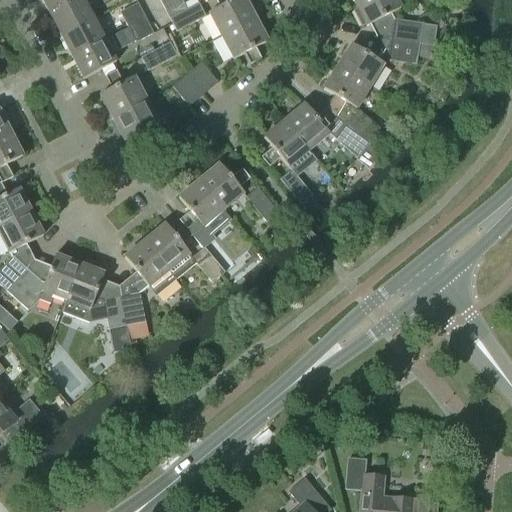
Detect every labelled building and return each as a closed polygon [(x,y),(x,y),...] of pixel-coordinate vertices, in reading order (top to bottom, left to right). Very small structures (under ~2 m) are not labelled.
[(40,0),(48,16),(79,0),(40,0)] [(79,0),(48,16),(60,37),(93,20),(82,0),(79,0)] [(235,0),(207,15),(219,38),(254,20),(243,0),(235,0)] [(402,9),(396,0),(362,0),(354,4),(357,10),(354,12),(362,27),(365,25),(366,28),(402,9)] [(419,0),(401,0),(405,17),(422,14),(419,0)] [(198,5),(187,11),(169,20),(176,33),(205,18),(198,5)] [(143,14),(134,19),(139,29),(148,24),(143,14)] [(139,29),(134,19),(125,24),(130,33),(139,29)] [(93,20),(60,37),(71,58),(104,41),(93,20)] [(232,62),(244,55),(266,43),(254,20),(219,38),(232,62)] [(422,25),(393,20),(390,41),(419,46),(422,25)] [(115,63),(104,41),(71,58),(82,81),(115,63)] [(390,41),(387,62),(416,66),(417,58),(428,59),(430,48),(419,46),(390,41)] [(169,44),(140,59),(147,72),(177,57),(169,44)] [(350,46),(337,68),(370,89),(384,67),(350,46)] [(186,76),(202,96),(217,84),(200,64),(186,76)] [(323,91),(344,104),(357,111),(370,89),(337,68),(323,91)] [(188,108),(202,96),(186,76),(172,88),(188,108)] [(147,101),(135,78),(99,96),(111,119),(147,101)] [(111,119),(124,143),(159,124),(147,101),(111,119)] [(304,106),(283,123),(309,153),(329,137),(304,106)] [(359,111),(346,126),(368,145),(381,131),(359,111)] [(0,139),(9,134),(0,116),(0,139)] [(309,153),(283,123),(263,139),(290,172),(279,181),(300,206),(312,197),(297,178),(316,162),(309,153)] [(368,145),(346,126),(334,140),(356,160),(368,145)] [(0,168),(22,158),(9,134),(0,139),(0,168)] [(244,197),(218,166),(198,182),(223,213),(244,197)] [(198,182),(178,199),(203,230),(223,213),(198,182)] [(266,224),(278,214),(257,189),(245,198),(266,224)] [(0,229),(30,214),(18,190),(0,199),(0,229)] [(0,242),(7,255),(42,237),(30,214),(0,229),(0,242)] [(196,265),(191,259),(164,226),(144,242),(169,273),(176,281),(196,265)] [(202,250),(223,275),(235,266),(214,240),(202,250)] [(176,281),(169,273),(144,242),(124,259),(155,297),(176,281)] [(191,259),(196,265),(212,284),(223,275),(202,250),(191,259)] [(52,298),(66,303),(79,266),(54,257),(43,285),(40,284),(25,270),(5,292),(20,305),(10,315),(19,322),(28,312),(38,301),(50,305),(52,298)] [(0,270),(0,286),(5,292),(25,270),(12,258),(0,270)] [(88,325),(106,321),(102,302),(95,299),(103,275),(101,275),(102,272),(101,272),(100,266),(86,261),(82,265),(81,264),(80,266),(79,266),(66,303),(62,314),(88,325)] [(139,295),(120,298),(126,327),(145,324),(139,295)] [(106,321),(108,330),(126,327),(120,298),(102,302),(106,321)] [(8,319),(0,310),(0,326),(1,327),(8,319)] [(10,443),(42,417),(29,402),(12,416),(0,401),(0,435),(11,427),(18,436),(9,443),(10,443)] [(360,492),(358,511),(410,511),(411,500),(383,498),(385,478),(363,475),(365,463),(350,461),(347,491),(360,492)] [(322,501),(305,481),(304,480),(288,493),(299,507),(292,511),(309,511),(322,501)] [(418,498),(418,501),(411,500),(410,511),(436,511),(438,499),(418,498)]
